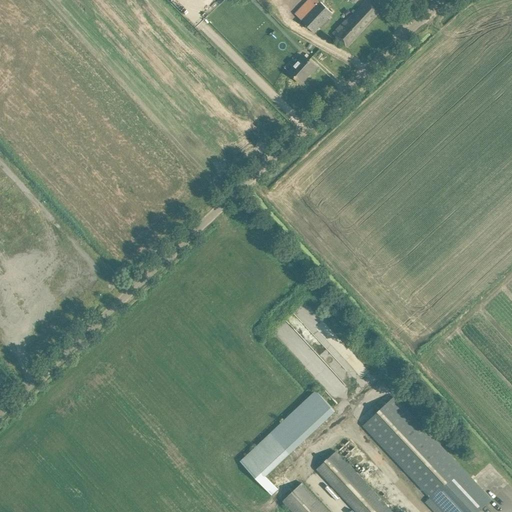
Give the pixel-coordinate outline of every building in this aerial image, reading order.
[(301,29),(306,24),(315,32),(333,12),(320,0),(311,0),(297,15),(292,20),(301,29)] [(381,11),(374,4),(369,0),(365,0),(332,33),(348,47),(381,11)] [(316,67),(308,60),(304,56),(296,66),(290,72),(301,83),(316,67)] [(33,236),(40,244),(54,231),(47,223),(33,236)] [(65,272),(87,290),(92,284),(70,266),(65,272)] [(58,284),(77,302),(84,296),(64,277),(58,284)] [(41,326),(46,321),(40,314),(34,320),(41,326)] [(315,390),(237,461),(269,497),(277,490),(262,474),(333,410),(315,390)] [(478,511),(484,506),(491,500),(395,396),(364,425),(431,497),(425,502),(434,511),(478,511)] [(316,470),(355,511),(393,511),(336,451),(316,470)] [(283,501),(292,511),(329,511),(303,483),(283,501)]
